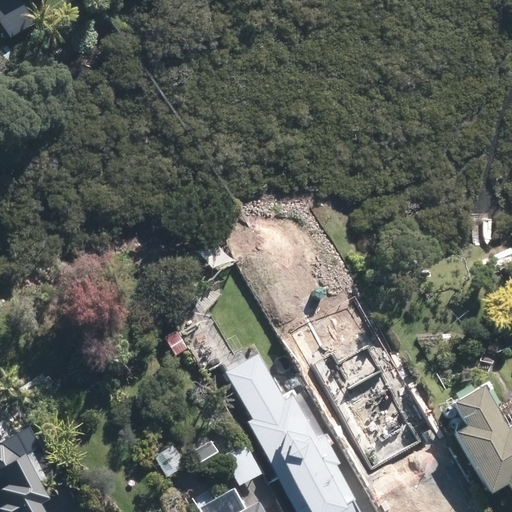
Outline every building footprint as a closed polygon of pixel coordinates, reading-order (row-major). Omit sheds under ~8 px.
[(23,5),(0,17),(0,22),(8,37),(33,23),(23,5)] [(172,355),(184,347),(175,334),(163,341),(172,355)] [(244,413),(239,416),(295,511),(354,511),(325,460),(330,457),(290,386),(275,395),(247,346),(215,363),(244,413)] [(420,440),(369,347),(339,364),(334,354),(316,364),(371,466),(420,440)] [(37,374),(16,389),(29,406),(50,391),(37,374)] [(456,430),(492,492),(509,482),(511,486),(511,424),(507,428),(482,383),(454,400),(468,424),(456,430)] [(194,466),(215,453),(208,442),(188,454),(194,466)] [(0,511),(40,511),(33,499),(42,495),(18,452),(10,455),(8,450),(0,444),(0,511)] [(221,456),(240,487),(261,475),(243,444),(221,456)] [(184,466),(172,445),(154,456),(167,477),(184,466)] [(264,511),(259,502),(242,511),(264,511)]
